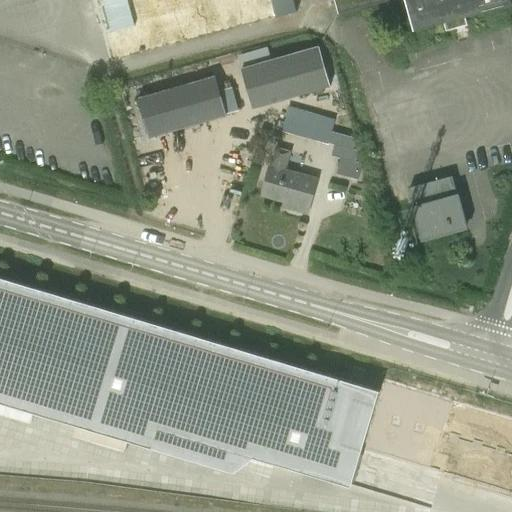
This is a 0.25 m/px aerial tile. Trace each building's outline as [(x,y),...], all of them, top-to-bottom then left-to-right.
[(94,0),(111,61),(296,12),(293,0),(94,0)] [(333,0),(337,13),(386,0),(404,0),(413,30),(443,22),(445,30),(466,25),(464,17),(511,4),(510,0),(333,0)] [(319,46),(242,68),(253,107),(330,85),(319,46)] [(215,76),(138,98),(149,137),(227,115),(226,114),(238,111),(231,88),(220,91),(215,76)] [(289,107),(282,130),(328,143),(332,132),(335,120),(289,107)] [(332,132),(328,143),(335,145),(332,156),(341,159),(337,174),(357,179),(361,164),(356,162),(359,151),(352,149),(355,137),(332,132)] [(316,179),(284,170),(289,152),(276,149),(271,166),(269,165),(261,195),(284,202),(283,207),(307,213),(316,179)] [(452,176),(410,187),(414,205),(412,205),(421,240),(467,228),(458,193),(456,193),(452,176)] [(0,401),(153,447),(158,429),(253,457),(351,486),(379,390),(0,277),(0,401)] [(379,391),(362,447),(511,490),(511,407),(387,369),(379,391)]
